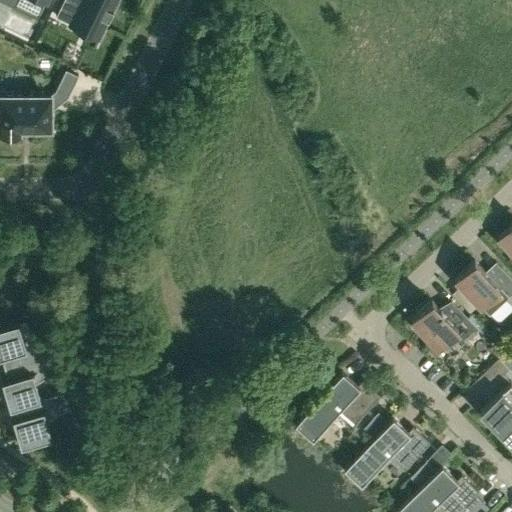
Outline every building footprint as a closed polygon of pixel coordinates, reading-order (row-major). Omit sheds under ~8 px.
[(75,0),(70,11),(84,18),(89,7),(118,22),(128,0),(75,0)] [(78,85),(64,104),(75,112),(89,93),(78,85)] [(4,116),(4,154),(24,154),(24,150),(55,150),(55,116),(4,116)] [(511,222),(497,236),(511,251),(511,222)] [(474,258),(454,277),(480,304),(493,292),(501,301),(511,291),(511,278),(500,266),(490,275),(474,258)] [(437,345),(450,333),(460,343),(477,327),(458,307),(448,316),(431,299),(411,318),(437,345)] [(53,352),(48,337),(31,337),(25,319),(0,325),(0,356),(1,356),(4,366),(53,352)] [(40,397),(35,382),(58,369),(53,352),(4,366),(7,378),(1,379),(9,407),(15,406),(15,405),(40,398),(40,397)] [(498,356),(478,375),(488,385),(485,388),(488,391),(488,396),(490,398),(480,407),(498,426),(511,412),(511,382),(502,372),(508,366),(498,356)] [(362,378),(358,383),(342,369),(301,415),(318,431),(339,408),(355,422),(380,393),(362,378)] [(46,420),(69,406),(64,390),(40,397),(40,398),(15,405),(15,406),(18,415),(12,417),(20,445),(51,436),(46,420)] [(361,429),(370,436),(387,418),(377,409),(361,429)] [(511,412),(498,426),(511,440),(511,412)] [(392,415),(387,421),(350,460),(368,476),(388,454),(404,468),(430,441),(412,424),(407,429),(392,415)] [(77,434),(73,422),(67,424),(70,436),(77,434)] [(425,460),(409,475),(419,485),(434,469),(425,460)] [(472,511),(483,501),(475,492),(478,489),(461,472),(456,477),(441,462),(434,469),(419,485),(397,506),(403,511),(425,511),(436,501),(446,511),(472,511)]
